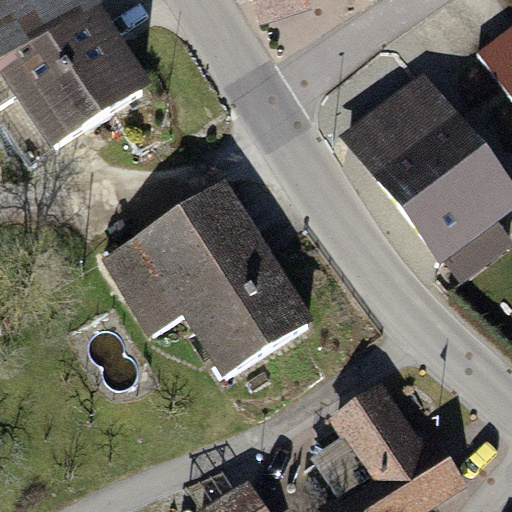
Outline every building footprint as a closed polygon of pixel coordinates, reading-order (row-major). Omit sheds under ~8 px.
[(0,0),(0,121),(35,172),(146,99),(80,0),(0,0)] [(511,31),(487,52),(511,82),(511,31)] [(511,199),(427,91),(356,147),(446,263),(511,211),(511,199)] [(225,193),(111,263),(159,339),(192,318),(230,381),(310,332),(225,193)] [(320,464),(347,507),(339,511),(424,511),(465,486),(441,448),(423,460),(381,396),(339,423),(353,443),(320,464)] [(265,511),(252,491),(217,511),(265,511)]
